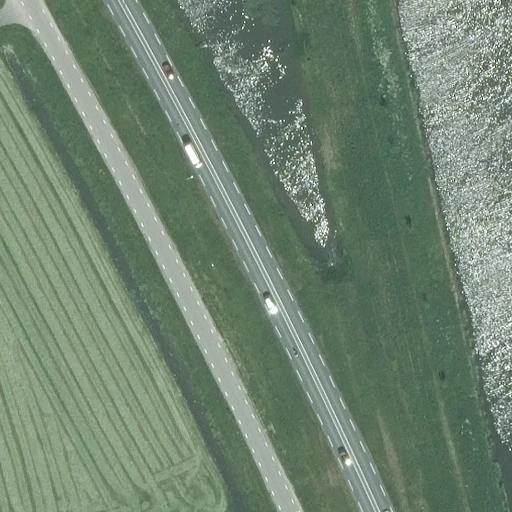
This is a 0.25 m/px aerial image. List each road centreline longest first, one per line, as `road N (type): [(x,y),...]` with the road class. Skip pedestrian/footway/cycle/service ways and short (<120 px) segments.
road 1 (unclassified): [(288,511),(186,298),(27,0)]
road 2 (primary): [(375,511),(266,279),(115,0)]
